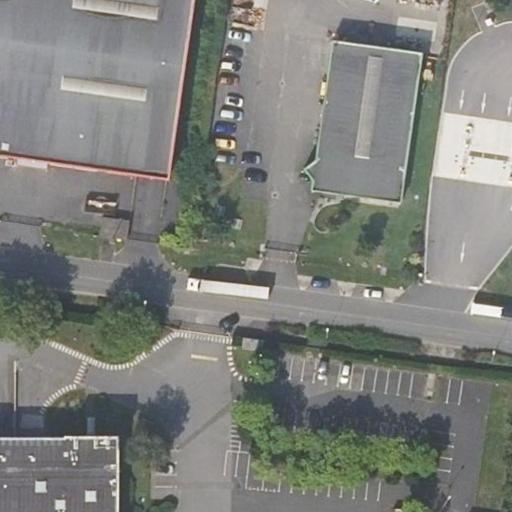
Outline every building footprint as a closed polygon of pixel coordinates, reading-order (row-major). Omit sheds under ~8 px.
[(0,0),(0,156),(169,180),(194,0),(0,0)] [(399,202),(421,52),(331,39),(314,159),(302,168),(311,179),(320,191),(399,202)] [(320,191),(311,179),(310,189),(320,191)] [(100,234),(128,238),(131,219),(103,215),(100,234)] [(250,346),(252,337),(238,334),(236,344),(250,346)] [(109,511),(110,434),(0,433),(0,511),(109,511)]
